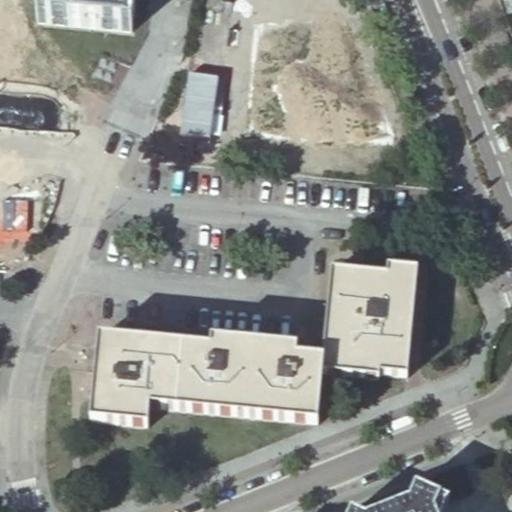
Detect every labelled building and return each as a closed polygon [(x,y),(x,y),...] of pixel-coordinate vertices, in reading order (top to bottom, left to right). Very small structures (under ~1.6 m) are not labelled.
[(35,0),(33,24),(129,33),(132,0),(35,0)] [(325,169),(402,142),(373,62),(348,71),(346,71),(349,22),(343,6),(343,0),(238,0),(234,66),(297,70),(303,89),(297,91),(325,169)] [(326,266),(318,363),(317,370),(373,375),(374,369),(401,371),(409,266),(382,263),(381,271),(326,266)] [(150,404),(313,417),(317,370),(318,363),(291,361),(291,354),(279,353),(206,346),(205,355),(195,354),(126,349),(99,347),(93,421),(147,427),(150,404)] [(346,505),(343,511),(432,511),(430,504),(435,490),(411,480),(404,494),(362,511),(346,505)]
